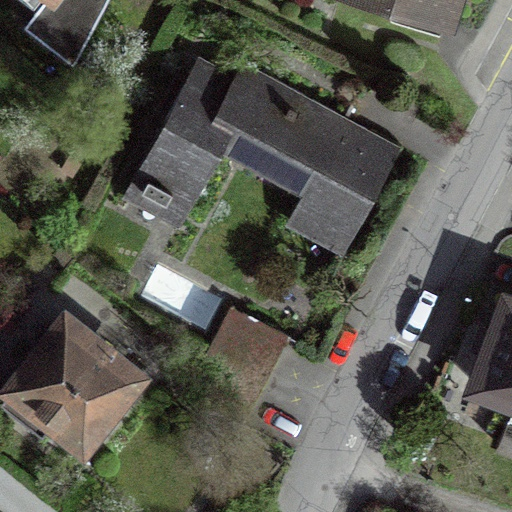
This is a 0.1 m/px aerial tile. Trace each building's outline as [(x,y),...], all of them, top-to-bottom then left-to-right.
[(451,0),(379,0),(445,20),(451,0)] [(234,74),(198,55),(131,178),(188,208),(224,139),(306,183),(287,218),(345,249),(400,145),(359,123),(350,140),(337,133),(346,115),(259,68),(247,90),(230,81),(234,74)] [(511,300),(508,299),(475,384),(511,398),(511,405),(507,417),(511,419),(511,300)] [(201,361),(255,390),(280,341),(286,343),(290,334),(231,304),(201,361)] [(137,373),(66,318),(0,401),(0,402),(41,434),(53,419),(83,442),(137,373)] [(255,390),(201,361),(185,392),(244,423),(247,417),(242,415),(255,390)]
